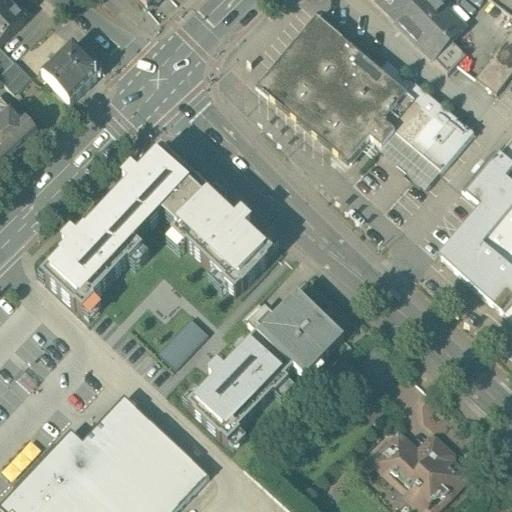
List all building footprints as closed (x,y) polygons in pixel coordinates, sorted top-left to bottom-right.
[(0,0),(0,49),(25,26),(0,0)] [(159,0),(136,0),(148,12),(159,0)] [(373,0),(397,24),(395,26),(430,61),(461,30),(431,0),(373,0)] [(378,76),(315,23),(256,93),(347,170),(370,144),(381,153),(394,137),(418,109),(407,101),(378,76)] [(511,34),(475,82),(496,98),(511,76),(511,34)] [(97,73),(73,49),(57,64),(53,60),(49,65),(53,69),(42,79),(70,108),(97,82),(97,73)] [(0,80),(14,67),(0,52),(0,80)] [(0,80),(0,85),(14,100),(32,83),(15,66),(14,67),(0,80)] [(416,90),(387,66),(378,76),(407,101),(416,90)] [(474,138),(416,90),(407,101),(418,109),(394,137),(441,177),(474,138)] [(1,103),(0,102),(0,176),(22,155),(24,157),(29,152),(28,150),(39,140),(39,139),(38,138),(38,139),(24,123),(22,125),(12,115),(13,114),(12,113),(11,114),(1,103)] [(511,143),(499,159),(511,169),(511,143)] [(75,252),(48,280),(86,315),(172,221),(184,232),(178,238),(244,299),(284,256),(257,231),(261,227),(250,216),(246,221),(172,152),(148,177),(141,171),(131,182),(137,188),(88,241),(80,235),(69,247),(75,252)] [(511,169),(499,159),(495,155),(463,194),(467,198),(482,211),(439,260),(457,276),(458,277),(488,305),(490,306),(511,326),(511,169)] [(344,343),(298,299),(259,339),(297,376),(305,383),(344,343)] [(177,373),(209,338),(191,321),(159,356),(177,373)] [(297,376),(259,339),(230,369),(225,365),(215,376),(220,381),(196,406),(234,442),(297,376)] [(185,511),(214,482),(127,402),(85,446),(74,436),(2,511),(185,511)] [(374,407),(364,417),(373,425),(382,415),(374,407)] [(408,462),(394,449),(395,447),(394,446),(374,467),(395,487),(402,480),(408,473),(403,469),(403,467),(408,462)] [(438,449),(425,463),(425,467),(426,467),(422,472),(413,464),(412,465),(408,462),(403,467),(403,469),(408,473),(402,480),(417,494),(412,499),(413,503),(421,511),(429,511),(439,502),(442,504),(445,504),(466,482),(448,465),(449,463),(449,459),(438,449)]
